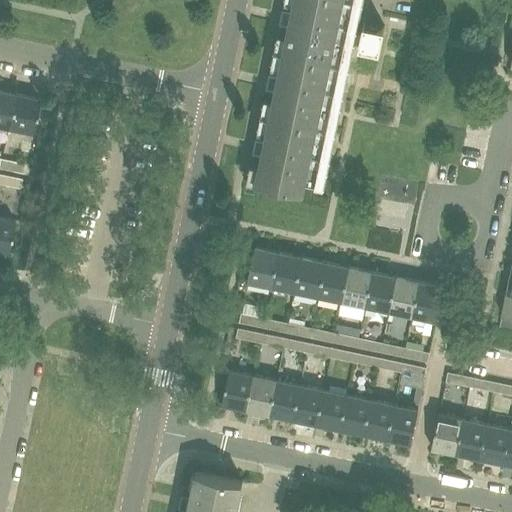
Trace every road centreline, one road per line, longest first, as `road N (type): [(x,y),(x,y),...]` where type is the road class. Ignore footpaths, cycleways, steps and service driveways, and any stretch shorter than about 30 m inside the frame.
road 1 (residential): [(511,504),(150,428)]
road 2 (tertiary): [(170,324),(217,97)]
road 3 (residential): [(217,97),(0,50)]
road 4 (residential): [(0,493),(40,300)]
road 5 (residential): [(489,201),(487,238),(469,258),(442,252),(427,234),(432,207),(460,197)]
road 6 (residential): [(170,324),(40,300)]
